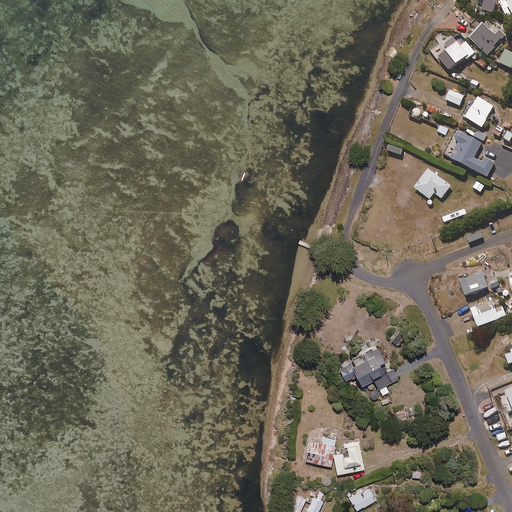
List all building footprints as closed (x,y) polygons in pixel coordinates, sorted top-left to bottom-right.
[(498,2),(492,0),(484,0),(481,9),(494,14),(498,2)] [(511,0),(505,0),(500,3),(509,20),(511,18),(511,0)] [(498,49),(496,48),(502,41),(504,43),(508,39),(496,28),(492,33),(485,27),(472,41),(490,58),(498,49)] [(440,59),(441,61),(451,73),(476,53),(472,47),(466,52),(454,38),(444,46),(449,52),(440,59)] [(511,53),(505,50),(499,63),(511,69),(511,53)] [(480,57),(476,63),(485,69),(489,63),(480,57)] [(482,86),(472,81),(469,87),(479,92),(482,86)] [(465,98),(451,92),(447,101),(461,107),(465,98)] [(496,110),(479,100),(467,120),(484,130),(496,110)] [(440,111),(429,106),(427,112),(438,116),(440,111)] [(449,130),(441,126),(438,133),(446,137),(449,130)] [(471,129),(468,135),(485,143),(487,138),(471,129)] [(484,145),(459,133),(455,141),(462,144),(453,161),(489,180),(496,166),(486,161),(484,165),(476,161),(484,145)] [(429,171),(416,190),(432,201),(436,195),(443,200),(452,187),(429,171)] [(490,290),(484,275),(462,283),(467,298),(490,290)] [(499,280),(490,283),(493,291),(502,288),(499,280)] [(495,312),(491,303),(471,310),(478,329),(507,318),(503,309),(495,312)] [(405,335),(399,331),(392,341),(398,345),(405,335)] [(388,366),(377,347),(352,361),(353,363),(340,371),(346,382),(356,376),(362,386),(374,380),(382,395),(389,391),(385,386),(399,378),(391,365),(388,366)] [(505,431),(495,435),(498,441),(508,437),(505,431)] [(334,437),(321,434),(319,439),(308,436),(304,458),(329,463),(331,458),(332,458),(335,471),(362,466),(356,437),(344,440),(345,448),(331,450),(334,437)] [(375,497),(368,485),(361,490),(360,489),(348,496),(356,509),(375,497)] [(323,491),(318,489),(316,493),(313,492),(306,508),(313,511),(315,511),(322,498),(320,497),(323,491)] [(305,497),(297,493),(290,507),(298,511),(305,497)]
